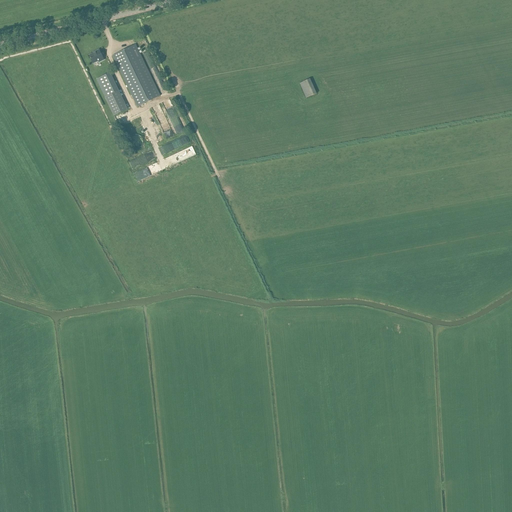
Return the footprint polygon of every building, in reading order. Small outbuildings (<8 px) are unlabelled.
[(136,44),(112,55),(137,107),(160,96),(136,44)] [(93,53),(89,55),(93,63),(98,61),(99,62),(104,60),(99,49),(93,52),(93,53)] [(96,79),(105,98),(113,116),(128,109),(119,91),(110,72),(96,79)] [(310,79),(300,83),(306,98),(317,94),(310,79)] [(177,118),(172,121),(177,134),(183,131),(177,118)] [(135,148),(136,148),(137,148),(139,148),(140,147),(141,147),(141,146),(142,145),(143,144),(143,143),(143,141),(143,140),(143,139),(142,138),(141,137),(141,136),(140,135),(139,135),(137,135),(136,135),(135,135),(134,135),(133,135),(132,136),(131,137),(130,138),(130,139),(130,140),(129,141),(130,143),(130,144),(130,145),(131,146),(132,147),(133,147),(134,148),(135,148)] [(167,151),(176,149),(174,142),(165,144),(167,151)] [(192,146),(165,158),(168,166),(196,154),(192,146)] [(133,168),(142,164),(139,157),(130,161),(133,168)]
